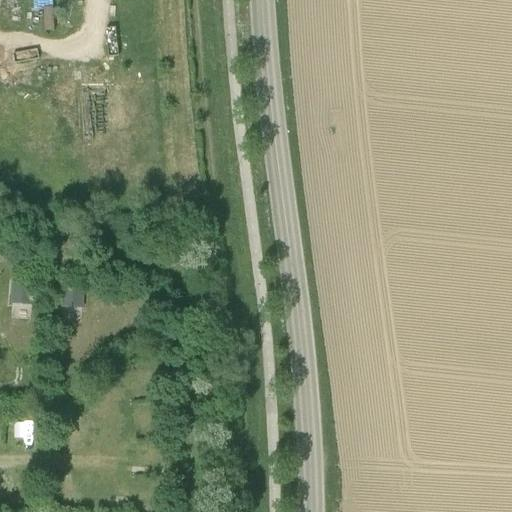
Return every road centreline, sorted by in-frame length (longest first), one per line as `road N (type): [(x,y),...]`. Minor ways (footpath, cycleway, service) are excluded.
road 1 (secondary): [(309,511),(305,397),(262,0)]
road 2 (unknown): [(0,247),(135,249),(181,276),(193,369),(190,511)]
